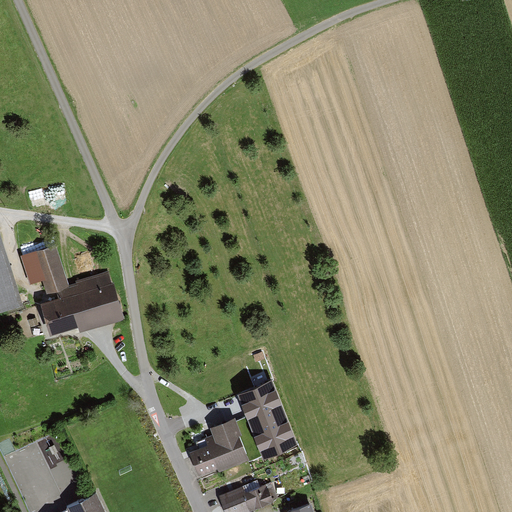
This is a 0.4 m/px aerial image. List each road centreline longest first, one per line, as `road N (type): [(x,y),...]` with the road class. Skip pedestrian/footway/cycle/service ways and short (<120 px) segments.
road 1 (residential): [(387,0),(264,57),(210,98),(160,160),(123,242)]
road 2 (residential): [(123,242),(151,393),(199,511)]
road 3 (residential): [(18,0),(123,242)]
